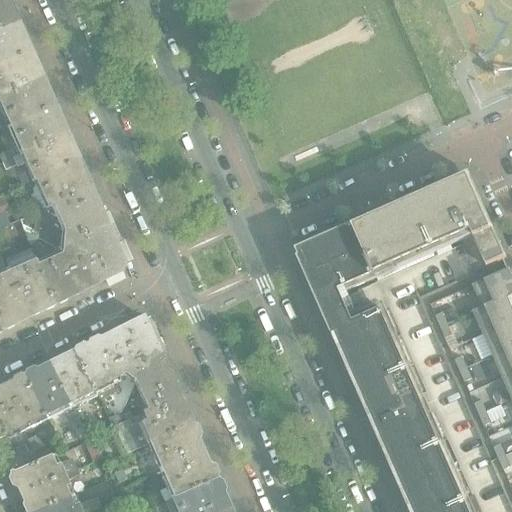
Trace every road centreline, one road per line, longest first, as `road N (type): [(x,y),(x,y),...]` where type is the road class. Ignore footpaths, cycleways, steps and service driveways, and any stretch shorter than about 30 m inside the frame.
road 1 (tertiary): [(55,0),(177,275)]
road 2 (tertiary): [(361,511),(245,244)]
road 3 (tertiary): [(245,244),(137,0)]
road 4 (tertiary): [(177,275),(280,511)]
road 5 (residential): [(477,138),(245,244)]
road 6 (residential): [(0,361),(177,275)]
